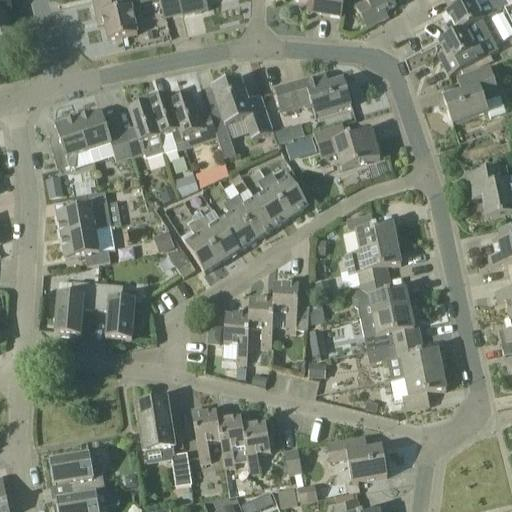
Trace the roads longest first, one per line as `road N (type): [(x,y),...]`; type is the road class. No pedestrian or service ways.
road 1 (residential): [(175,373),(171,321),(359,197),(425,176)]
road 2 (residential): [(431,438),(457,430),(477,398),(425,176)]
road 3 (residential): [(175,373),(431,438)]
road 4 (residential): [(22,361),(29,220),(14,101)]
road 5 (residential): [(425,176),(397,83),(373,59),(252,48)]
road 6 (residential): [(252,48),(58,86)]
road 7 (residential): [(22,361),(175,373)]
